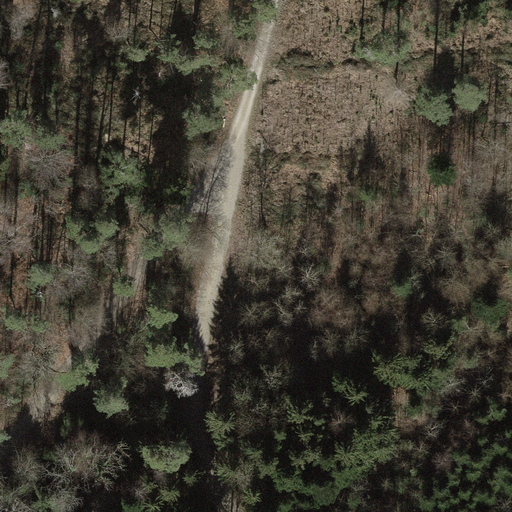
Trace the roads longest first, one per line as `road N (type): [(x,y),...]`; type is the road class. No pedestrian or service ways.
road 1 (track): [(283,0),(208,285),(197,383),(204,466),(229,511)]
road 2 (track): [(0,459),(204,199),(231,184)]
